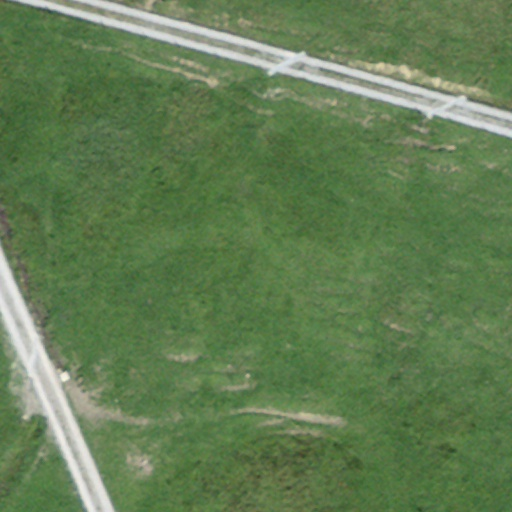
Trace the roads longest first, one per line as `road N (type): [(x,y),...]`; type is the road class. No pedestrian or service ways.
road 1 (track): [(53,0),(511,122)]
road 2 (track): [(102,511),(0,277)]
